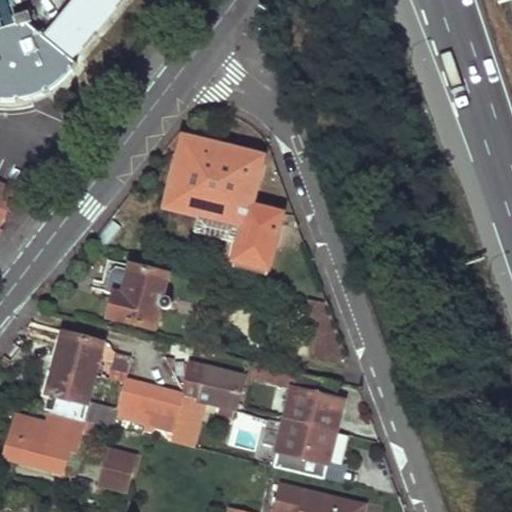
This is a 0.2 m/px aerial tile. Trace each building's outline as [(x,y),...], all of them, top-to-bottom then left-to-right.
[(0,0),(0,12),(6,31),(0,33),(0,102),(1,102),(7,103),(13,103),(19,102),(25,102),(30,100),(35,99),(40,97),(45,94),(49,92),(54,89),(58,86),(61,84),(64,81),(66,79),(70,75),(74,70),(77,65),(68,57),(78,44),(83,48),(96,32),(91,28),(111,4),(116,8),(122,0),(75,0),(45,38),(27,24),(32,22),(29,13),(25,14),(22,3),(13,6),(17,17),(14,17),(7,0),(0,0)] [(198,124),(195,137),(202,139),(205,126),(198,124)] [(240,215),(242,205),(252,208),(253,204),(259,177),(250,175),(254,155),(193,140),(189,159),(179,157),(171,189),(232,204),(230,213),(240,215)] [(0,226),(17,193),(0,185),(0,226)] [(240,235),(275,243),(283,211),(253,204),(252,208),(242,205),(240,215),(230,213),(232,204),(171,189),(166,208),(242,228),(240,235)] [(268,271),(275,243),(240,235),(234,263),(268,271)] [(154,330),(160,308),(165,309),(167,309),(168,309),(170,308),(171,308),(171,307),(172,305),(172,304),(172,302),(171,301),(170,300),(169,299),(168,298),(163,297),(169,275),(108,260),(100,290),(115,294),(108,319),(154,330)] [(332,322),(326,305),(309,301),(311,316),(332,322)] [(332,322),(311,316),(316,359),(336,363),(346,359),(340,343),(332,322)] [(113,428),(116,416),(117,413),(87,405),(104,343),(64,333),(43,410),(49,412),(94,423),(113,428)] [(188,364),(183,392),(186,398),(197,401),(236,412),(236,409),(244,378),(188,364)] [(296,375),(285,421),(335,433),(343,401),(335,399),(339,385),(296,375)] [(125,382),(117,413),(116,416),(145,424),(154,390),(125,382)] [(152,431),(153,426),(175,432),(183,397),(154,390),(145,424),(144,429),(152,431)] [(197,401),(186,398),(183,397),(175,432),(171,443),(192,448),(201,413),(194,412),(197,401)] [(91,436),(94,423),(49,412),(46,423),(17,416),(5,459),(62,474),(69,451),(75,453),(81,434),(91,436)] [(285,421),(278,452),(299,458),(298,463),(327,470),(328,462),(335,433),(285,421)] [(265,432),(257,464),(287,471),(289,464),(280,462),(281,459),(272,456),(278,427),(267,425),(266,432),(265,432)] [(349,436),(335,433),(328,462),(342,463),(349,436)] [(137,459),(107,451),(102,473),(131,481),(137,459)] [(131,481),(102,473),(98,485),(128,492),(131,481)] [(280,485),(273,511),(364,511),(366,506),(280,485)]
